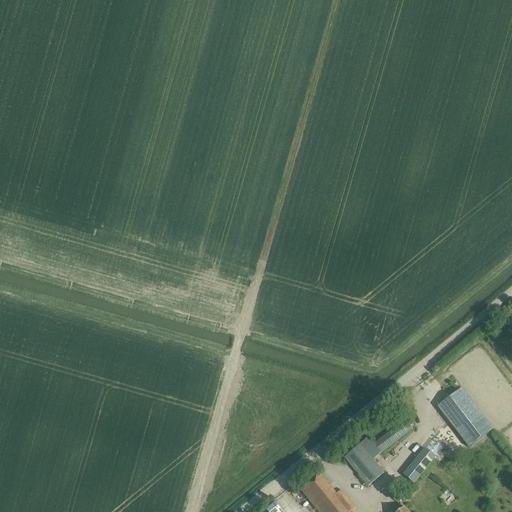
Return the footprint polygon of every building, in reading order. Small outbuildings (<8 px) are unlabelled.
[(492,430),(462,390),(438,408),(468,448),(492,430)] [(412,430),(405,420),(374,444),(381,454),(412,430)] [(436,445),(440,440),(434,434),(429,439),(436,445)] [(360,445),(344,459),(368,487),(384,473),(360,445)] [(414,484),(436,458),(425,449),(403,475),(414,484)] [(320,475),(301,490),(318,511),(351,511),(356,509),(342,491),(337,495),(320,475)]
